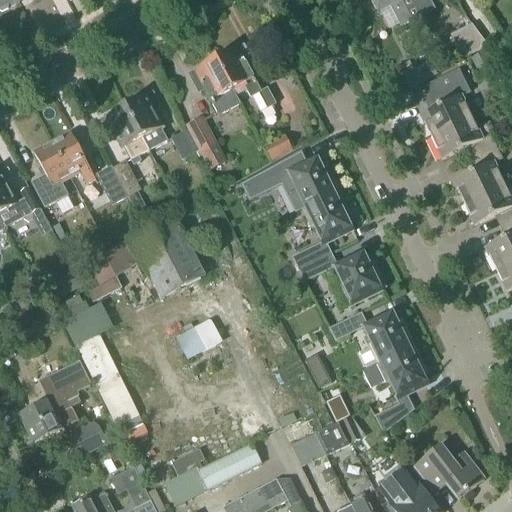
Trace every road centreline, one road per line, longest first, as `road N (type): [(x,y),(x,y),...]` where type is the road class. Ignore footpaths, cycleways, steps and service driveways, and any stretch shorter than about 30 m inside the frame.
road 1 (residential): [(470,367),(285,0)]
road 2 (residential): [(0,91),(168,0)]
